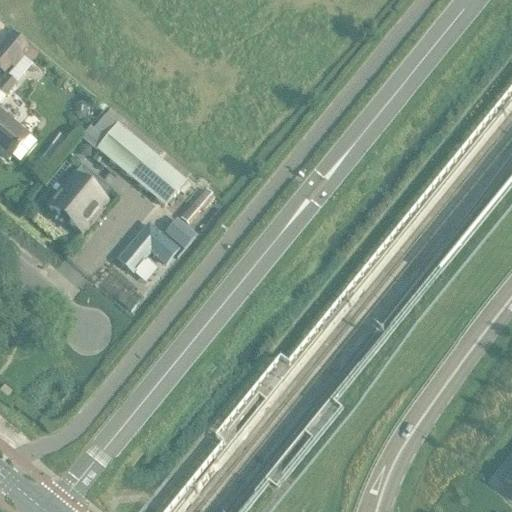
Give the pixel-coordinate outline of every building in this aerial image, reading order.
[(0,47),(0,72),(3,76),(27,47),(12,34),(0,47)] [(0,155),(8,162),(11,159),(19,166),(36,145),(29,138),(0,113),(0,103),(32,66),(23,59),(0,85),(0,155)] [(76,106),(75,116),(77,119),(82,120),(86,117),(87,107),(84,104),(80,103),(76,106)] [(90,128),(80,140),(95,153),(97,152),(164,208),(185,184),(117,127),(117,128),(104,118),(93,131),(90,128)] [(83,170),(49,213),(82,241),(108,209),(100,202),(109,192),(83,170)] [(187,225),(212,197),(205,191),(181,220),(187,225)] [(166,267),(178,252),(148,227),(118,263),(132,275),(151,254),(166,267)] [(184,252),(196,237),(190,232),(178,247),(184,252)]
